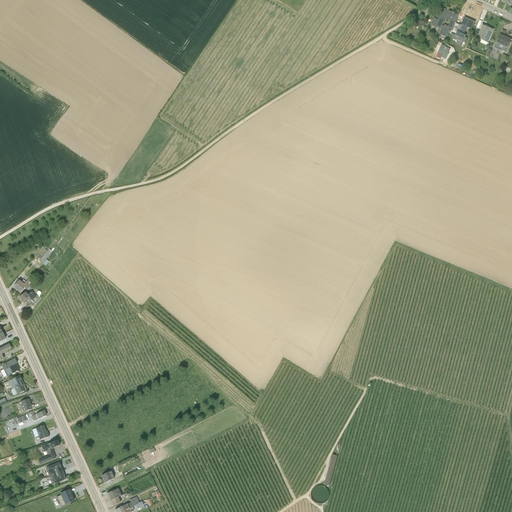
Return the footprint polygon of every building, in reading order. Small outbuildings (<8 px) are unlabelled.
[(439,20),(434,18),(431,25),(448,32),(449,30),(451,31),(453,26),(457,18),(456,18),(458,15),(456,14),(444,9),(439,20)] [(466,35),(464,35),(467,28),(471,29),(474,22),(467,19),(466,20),(464,19),(461,25),(462,25),(462,26),(455,23),(453,30),(457,31),(455,36),(464,40),(466,35)] [(477,38),(482,40),(487,42),(493,30),(483,26),(479,34),(478,36),(477,38)] [(496,43),(503,46),(501,51),(505,52),(510,40),(503,37),(506,32),(502,30),(496,43)] [(47,251),(40,259),(43,262),(50,254),(47,251)] [(21,282),(19,280),(13,288),(20,293),(31,279),(29,278),(26,281),(24,280),(22,280),(21,282)] [(36,296),(31,291),(27,294),(25,292),(18,298),(22,303),(22,302),(27,307),(33,302),(32,300),(36,296)] [(11,349),(9,344),(0,348),(0,360),(4,359),(2,353),(11,349)] [(6,375),(7,376),(19,370),(18,367),(16,368),(15,364),(17,363),(15,359),(1,366),(4,371),(1,372),(4,376),(6,375)] [(22,381),(19,376),(8,381),(12,389),(11,390),(13,395),(24,390),(20,381),(22,381)] [(29,399),(20,402),(22,405),(21,406),(23,412),(34,408),(33,405),(31,405),(30,403),(30,402),(29,399)] [(31,416),(33,422),(46,416),(44,411),(31,416)] [(44,425),(36,428),(40,440),(49,436),(47,431),(46,431),(44,425)] [(50,456),(55,454),(52,448),(59,445),(57,440),(47,445),(46,444),(41,446),(44,452),(46,451),(47,454),(49,453),(49,455),(38,459),(40,463),(51,459),(50,456)] [(329,486),(338,457),(332,455),(324,484),(329,486)] [(59,463),(46,468),(49,476),(61,471),(60,468),(61,468),(59,463)] [(61,471),(49,476),(52,484),(65,479),(63,474),(62,474),(61,471)] [(114,478),(111,471),(102,475),(105,482),(114,478)] [(60,495),(57,497),(61,507),(73,501),(72,500),(74,500),(72,495),(71,495),(69,489),(60,494),(60,495)] [(121,495),(118,489),(107,494),(110,501),(118,497),(121,496),(122,498),(125,497),(125,496),(127,495),(126,493),(121,495)] [(110,501),(113,506),(120,502),(118,497),(110,501)] [(135,505),(140,503),(136,497),(130,500),(131,502),(114,510),(115,511),(120,511),(129,508),(132,506),(135,505)]
